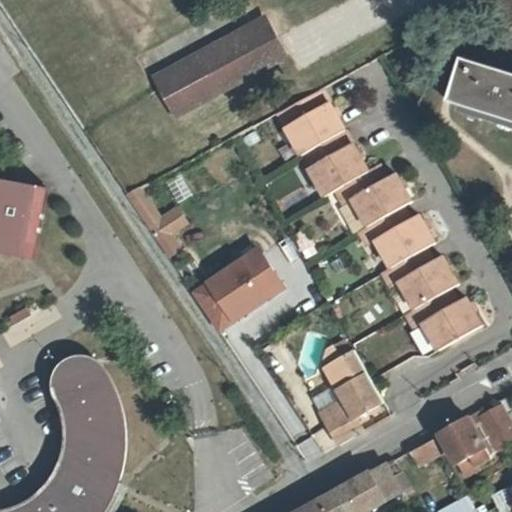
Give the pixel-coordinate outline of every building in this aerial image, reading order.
[(511,0),(507,0),(492,8),(505,33),(511,29),(511,0)] [(246,25),(271,69),(292,57),(280,35),(267,13),(246,25)] [(164,92),(178,119),(271,69),(246,25),(154,75),(164,92)] [(511,75),(466,62),(453,101),(511,120),(511,75)] [(351,133),(326,92),(282,116),(306,157),(350,134),(351,133)] [(306,157),(330,199),(343,192),(352,187),(374,175),(361,152),(351,133),(350,134),(306,157)] [(343,192),(350,206),(360,201),(374,228),(408,209),(417,204),(401,176),(392,181),(385,169),(374,175),(352,187),(343,192)] [(300,196),(295,174),(271,180),(276,202),(300,196)] [(0,234),(3,235),(8,235),(16,233),(23,228),(28,222),(31,216),(32,210),(31,204),(28,195),(23,190),(16,186),(17,183),(0,180),(0,234)] [(0,250),(36,257),(49,190),(17,183),(16,186),(23,190),(28,195),(31,204),(32,210),(31,216),(28,222),(23,228),(16,233),(8,235),(3,235),(0,234),(0,250)] [(132,198),(154,231),(163,224),(143,193),(132,198)] [(365,233),(373,247),(382,242),(398,270),(432,251),(441,246),(425,217),(416,223),(408,209),(374,228),(365,233)] [(209,287),(198,294),(223,332),(271,300),(268,295),(285,284),(262,251),(209,287)] [(389,275),(396,289),(406,284),(421,312),(456,293),(465,288),(448,259),(439,264),(432,251),(398,270),(389,275)] [(197,295),(199,293),(209,287),(199,272),(187,280),(197,295)] [(411,317),(420,332),(429,326),(445,354),(488,329),(471,300),(463,305),(456,293),(421,312),(411,317)] [(25,304),(3,318),(12,332),(34,318),(25,304)] [(282,388),(299,381),(282,339),(265,346),(282,388)] [(332,425),(346,449),(371,435),(363,422),(391,406),(361,353),(347,361),(340,348),(333,352),(331,366),(352,403),(350,404),(347,417),(332,425)] [(56,391),(63,403),(64,409),(114,382),(109,372),(102,362),(56,391)] [(45,496),(40,500),(35,503),(26,509),(17,511),(102,511),(113,495),(119,481),(124,465),(125,455),(126,435),(126,424),(121,401),(117,389),(114,382),(64,409),(67,423),(68,438),(65,456),(63,462),(68,463),(65,473),(59,473),(57,474),(55,477),(55,482),(57,483),(51,490),(45,496)] [(350,404),(328,417),(332,425),(347,417),(350,404)] [(475,456),(481,466),(494,457),(492,453),(502,447),(503,450),(511,444),(511,419),(505,407),(485,419),(481,412),(435,437),(445,452),(451,449),(460,465),(475,456)] [(445,452),(435,437),(415,449),(424,465),(445,452)] [(460,465),(466,474),(481,466),(475,456),(460,465)] [(323,501),(329,511),(372,511),(413,488),(395,460),(323,501)] [(511,492),(501,498),(506,507),(511,503),(511,492)] [(480,511),(471,496),(445,511),(480,511)] [(329,511),(323,501),(303,511),(329,511)]
